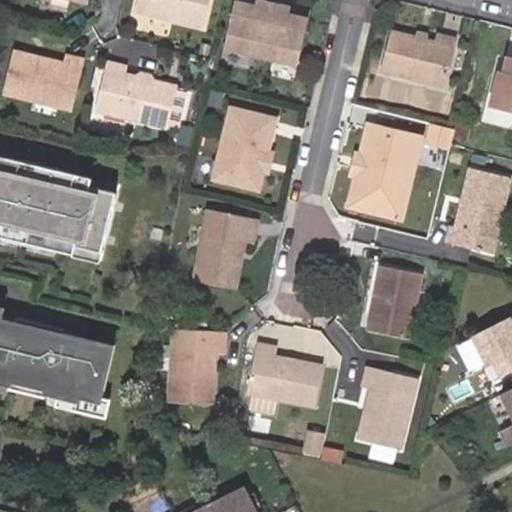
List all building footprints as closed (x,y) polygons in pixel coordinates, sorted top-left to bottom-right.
[(140,0),(136,16),(201,33),(208,0),(140,0)] [(235,1),(234,9),(251,13),(253,6),(235,1)] [(225,48),(260,56),(271,10),(253,6),(251,13),(234,9),(225,48)] [(297,65),(306,26),(286,21),(288,14),(271,10),(260,56),(297,65)] [(286,21),(306,26),(308,19),(288,14),(286,21)] [(426,43),(416,40),(390,34),(380,72),(443,88),(455,39),(438,35),(436,45),(426,43)] [(39,63),(39,59),(12,53),(3,94),(72,109),(82,60),(63,56),(61,63),(60,68),(39,63)] [(61,63),(39,59),(39,63),(60,68),(61,63)] [(488,108),(511,114),(511,61),(506,60),(502,75),(496,74),(488,108)] [(118,65),(107,113),(176,129),(185,90),(136,78),(138,70),(118,65)] [(229,107),(220,144),(228,146),(220,181),(252,188),(260,152),(265,153),(266,154),(275,117),(229,107)] [(372,124),(355,195),(366,197),(363,211),(405,221),(425,137),(372,124)] [(448,145),(452,129),(429,124),(424,144),(447,150),(448,145)] [(228,146),(220,144),(212,179),(220,181),(228,146)] [(92,161),(51,152),(48,169),(89,177),(92,161)] [(266,154),(265,153),(260,152),(252,188),(258,190),(261,173),(266,174),(271,154),(266,154)] [(120,187),(0,158),(0,241),(102,265),(120,187)] [(489,251),(506,175),(468,166),(455,225),(449,223),(445,241),(489,251)] [(363,211),(366,197),(355,195),(352,208),(363,211)] [(255,221),(209,210),(192,278),(231,287),(242,241),(250,243),(255,221)] [(407,338),(421,273),(379,265),(365,330),(407,338)] [(60,334),(0,319),(0,316),(1,312),(0,312),(0,389),(8,392),(9,387),(41,395),(40,399),(96,413),(111,351),(59,338),(60,334)] [(511,332),(507,322),(472,338),(487,371),(491,369),(498,382),(511,374),(511,332)] [(222,354),(223,335),(172,331),(165,411),(212,414),(215,381),(206,380),(208,353),(217,353),(222,354)] [(246,395),(315,409),(322,367),(273,357),(275,351),(255,347),(246,395)] [(215,381),(217,353),(208,353),(206,380),(215,381)] [(375,408),(369,407),(361,447),(405,455),(420,374),(369,364),(365,386),(372,387),(378,388),(375,408)] [(41,395),(9,387),(8,392),(40,399),(41,395)] [(372,387),(369,407),(375,408),(378,388),(372,387)] [(511,391),(500,397),(511,422),(511,431),(496,439),(502,451),(511,446),(511,391)] [(258,511),(248,489),(200,511),(258,511)]
